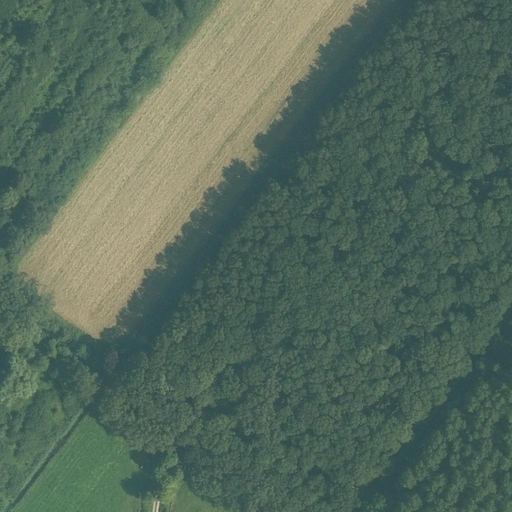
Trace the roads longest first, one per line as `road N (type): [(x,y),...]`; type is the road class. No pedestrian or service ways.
road 1 (track): [(511,37),(199,432)]
road 2 (track): [(320,511),(202,427)]
